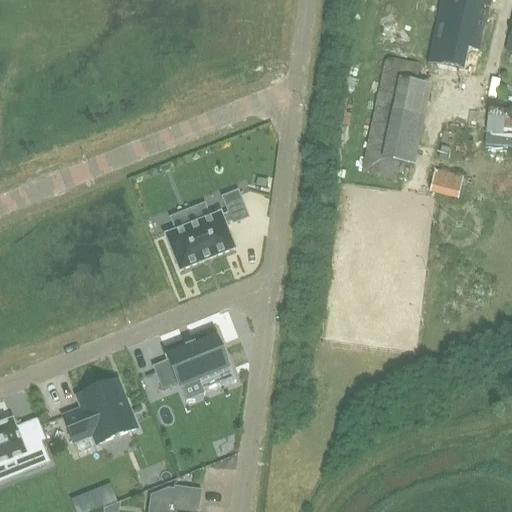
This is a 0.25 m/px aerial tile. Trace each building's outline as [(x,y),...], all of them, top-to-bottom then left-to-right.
[(441,0),(428,65),(476,75),(491,0),(441,0)] [(433,87),(400,80),(383,161),(416,167),(433,87)] [(511,120),(492,120),(491,145),(511,145),(511,120)] [(457,199),(463,177),(436,171),(431,193),(457,199)] [(267,182),(258,180),(256,187),(265,189),(267,182)] [(220,215),(165,237),(179,273),(235,251),(224,225),(232,222),(233,225),(248,219),(237,193),(223,199),(229,215),(221,218),(220,215)] [(171,367),(154,373),(162,392),(178,385),(180,389),(197,381),(199,386),(200,385),(230,373),(221,352),(218,353),(213,340),(193,348),(168,358),(169,361),(169,362),(171,367)] [(91,435),(95,445),(136,428),(117,380),(76,397),(81,409),(62,416),(73,443),(91,435)] [(0,465),(16,459),(22,474),(49,464),(41,444),(40,442),(23,448),(15,429),(12,422),(0,426),(0,465)] [(198,511),(201,493),(175,489),(174,492),(168,491),(151,498),(149,509),(165,511),(164,511),(198,511)] [(85,511),(80,499),(72,502),(76,511),(85,511)]
